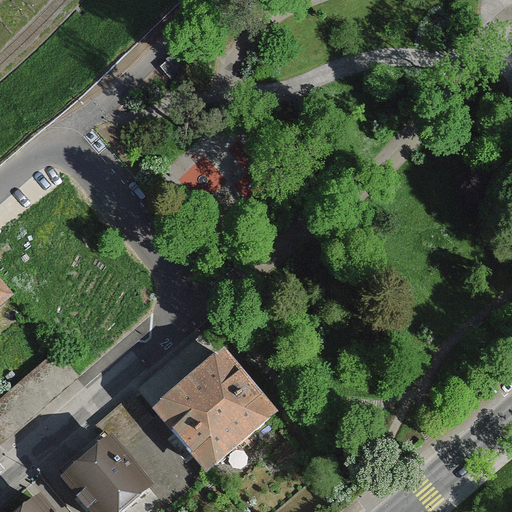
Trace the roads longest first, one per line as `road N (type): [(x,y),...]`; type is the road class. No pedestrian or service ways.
road 1 (residential): [(0,480),(210,303),(68,130),(0,185)]
road 2 (tertiary): [(400,511),(511,416)]
